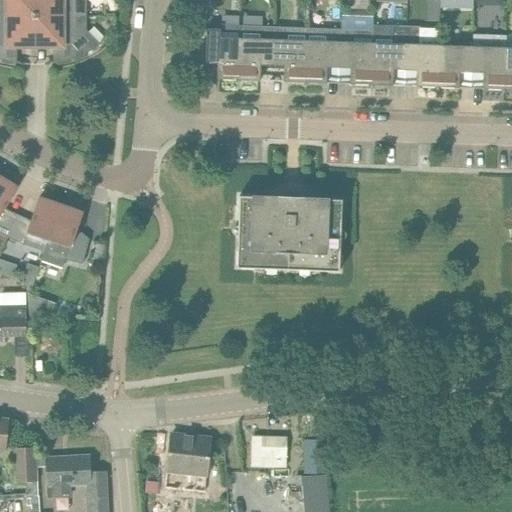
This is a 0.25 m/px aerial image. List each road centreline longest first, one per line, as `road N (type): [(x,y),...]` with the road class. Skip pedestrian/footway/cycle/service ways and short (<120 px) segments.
road 1 (residential): [(511,135),(147,123)]
road 2 (unclassified): [(466,381),(345,386),(116,413)]
road 3 (residential): [(133,175),(90,171),(0,126)]
road 4 (residential): [(147,123),(156,0)]
